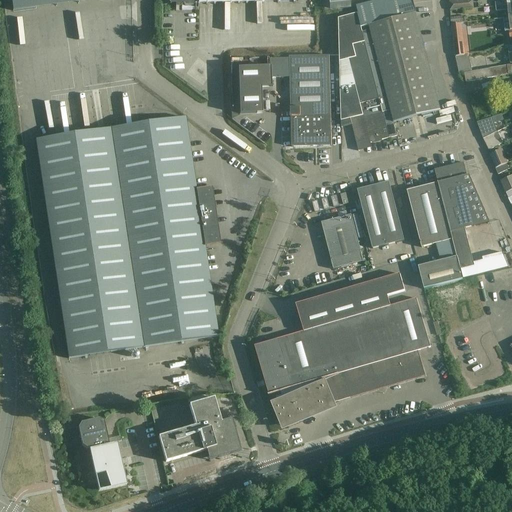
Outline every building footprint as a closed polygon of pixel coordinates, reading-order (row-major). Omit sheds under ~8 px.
[(386,0),(373,4),(356,8),(357,14),(361,28),(370,26),(415,15),(411,0),(386,0)] [(449,4),(450,12),(473,10),(472,2),(449,4)] [(507,11),(508,18),(511,18),(511,5),(496,8),(496,12),(507,11)] [(427,16),(429,24),(433,23),(434,25),(441,23),(438,13),(427,16)] [(357,14),(338,18),(342,128),(352,126),(359,152),(357,144),(369,141),(370,144),(371,143),(389,139),(383,113),(391,111),(390,107),(370,26),(361,28),(357,14)] [(383,113),(389,139),(397,137),(394,123),(440,112),(415,14),(415,15),(370,26),(390,107),(391,111),(383,113)] [(463,17),(461,17),(451,19),(451,25),(464,23),(463,17)] [(511,18),(508,18),(494,20),(495,26),(507,24),(508,32),(509,32),(510,39),(511,38),(511,18)] [(465,56),(462,31),(461,24),(451,26),(455,57),(455,58),(465,56)] [(455,58),(459,75),(464,74),(471,73),(468,56),(465,56),(455,58)] [(255,66),(255,57),(241,57),(241,66),(255,66)] [(290,78),(292,148),(332,147),(329,57),(289,58),(289,60),(290,78)] [(270,67),(238,68),(240,115),(256,114),(257,114),(262,114),(261,93),(261,92),(261,88),(271,87),(271,79),(290,78),(289,60),(269,60),(270,67)] [(464,74),(466,83),(492,78),(511,74),(511,65),(510,66),(471,73),(464,74)] [(497,116),(477,123),(483,140),(497,132),(503,130),(497,116)] [(185,119),(36,141),(69,359),(218,337),(204,247),(221,245),(212,188),(196,190),(185,119)] [(503,144),(497,132),(483,140),(489,151),(503,144)] [(422,133),(408,136),(409,141),(423,138),(422,133)] [(502,149),(499,151),(490,155),(496,169),(508,163),(502,149)] [(467,169),(474,168),(474,160),(466,161),(467,169)] [(457,258),(461,270),(475,267),(465,229),(478,226),(475,220),(473,215),(471,209),(468,203),(466,198),(463,192),(461,187),(458,181),(467,176),(464,163),(435,171),(438,184),(451,233),(453,241),(457,258)] [(507,165),(505,165),(496,169),(498,175),(507,171),(510,170),(507,165)] [(469,176),(467,176),(458,181),(461,187),(472,182),(469,176)] [(511,176),(501,182),(506,194),(511,190),(511,176)] [(474,188),(472,182),(461,187),(463,192),(474,188)] [(365,220),(381,216),(397,212),(389,183),(358,191),(365,220)] [(438,184),(407,192),(422,249),(452,240),(453,241),(451,233),(438,184)] [(477,193),(474,188),(463,192),(466,198),(477,193)] [(479,199),(477,193),(466,198),(468,203),(479,199)] [(482,204),(479,199),(468,203),(471,209),(482,204)] [(471,209),(473,215),(484,210),(482,204),(471,209)] [(473,215),(475,220),(486,215),(484,210),(473,215)] [(404,242),(397,212),(381,216),(389,246),(404,242)] [(475,220),(478,226),(490,223),(486,215),(475,220)] [(364,263),(352,217),(351,216),(322,224),(334,271),(364,263)] [(381,216),(365,220),(373,250),(389,246),(381,216)] [(495,255),(499,271),(507,268),(501,253),(495,255)] [(488,257),(492,272),(499,271),(495,255),(488,257)] [(482,261),(486,274),(492,272),(488,257),(482,258),(482,261)] [(457,258),(418,268),(424,290),(463,280),(461,270),(457,258)] [(482,261),(474,263),(475,267),(461,270),(463,280),(486,274),(482,261)] [(255,347),(269,395),(268,395),(269,396),(280,392),(282,396),(277,397),(276,401),(276,402),(271,404),(282,429),(337,407),(335,402),(378,389),(378,387),(386,385),(386,387),(424,376),(417,352),(431,348),(417,299),(391,307),(389,297),(406,292),(401,275),(296,305),(304,332),(255,347)] [(231,420),(227,422),(221,423),(214,399),(189,407),(195,427),(158,438),(165,463),(206,451),(209,461),(240,452),(231,420)] [(90,450),(89,450),(98,492),(127,486),(117,444),(109,446),(103,423),(99,420),(81,424),(78,428),(80,436),(78,438),(80,439),(82,446),(87,449),(90,449),(90,450)]
